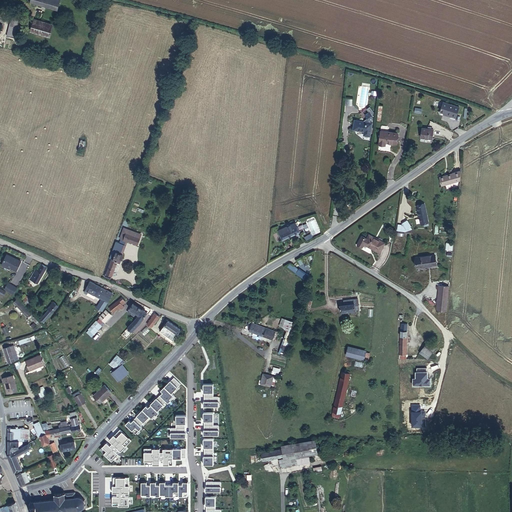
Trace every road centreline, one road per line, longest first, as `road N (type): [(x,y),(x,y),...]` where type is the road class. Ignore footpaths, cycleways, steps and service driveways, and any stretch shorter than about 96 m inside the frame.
road 1 (track): [(496,118),(495,110),(444,93),(114,0)]
road 2 (unclassified): [(511,112),(321,239)]
road 3 (residential): [(198,329),(0,240)]
road 4 (unclassified): [(321,239),(258,275),(198,329)]
road 5 (residential): [(443,328),(412,297),(321,239)]
road 6 (unclassified): [(178,353),(84,457)]
road 7 (residential): [(195,469),(191,365),(178,353)]
